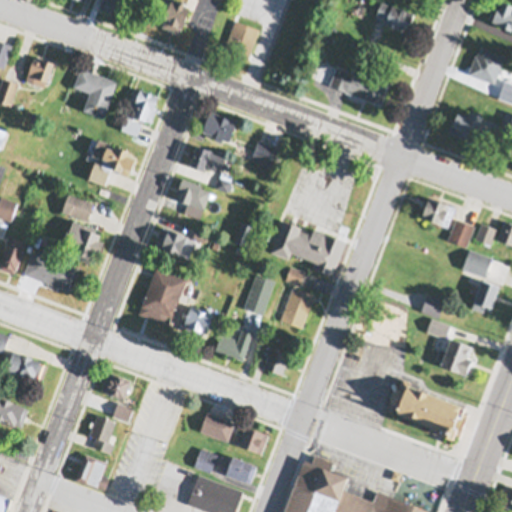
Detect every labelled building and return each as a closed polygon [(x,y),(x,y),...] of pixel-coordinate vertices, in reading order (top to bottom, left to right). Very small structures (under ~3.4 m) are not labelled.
[(125,16),(131,0),(105,0),(102,7),(125,16)] [(168,0),(191,0),(183,21),(182,20),(179,26),(163,20),(165,14),(164,13),(168,0)] [(385,21),(386,18),(376,14),(380,0),(383,0),(392,3),(392,1),(401,4),(402,3),(406,4),(405,6),(415,9),(407,29),(385,21)] [(494,0),(511,0),(511,22),(500,17),(501,17),(494,14),(494,16),(488,14),(489,12),(490,12),(494,0)] [(260,23),(247,56),(223,46),(235,15),(260,23)] [(323,39),(326,31),(334,34),(331,42),(323,39)] [(0,63),(0,37),(12,42),(4,65),(0,63)] [(505,53),(495,79),(468,70),(475,51),(477,52),(480,43),(505,52),(505,53)] [(26,78),(33,55),(37,56),(37,55),(41,56),(41,57),(42,58),(43,54),(53,58),(45,84),(26,78)] [(389,79),(381,101),(330,82),(337,62),(351,68),(352,65),(389,79)] [(81,65),(116,77),(104,114),(84,107),(90,90),(72,84),(74,78),(76,79),(81,65)] [(0,98),(0,83),(3,75),(19,81),(11,103),(0,98)] [(511,100),(495,95),(500,82),(511,86),(511,100)] [(137,133),(122,127),(128,110),(127,110),(128,107),(121,104),(124,96),(132,99),(133,96),(131,95),(134,88),(138,90),(140,83),(146,86),(147,84),(152,86),(152,87),(159,90),(154,102),(157,103),(151,119),(143,116),(137,133)] [(229,134),(223,132),(222,134),(215,131),(216,130),(198,122),(205,104),(210,106),(211,103),(219,107),(220,105),(230,109),(230,110),(238,113),(229,134)] [(448,129),(453,116),(454,117),(458,106),(468,109),(470,104),(483,109),(481,113),(492,118),(499,121),(493,137),(481,132),(479,135),(472,133),(471,136),(465,133),(463,132),(463,134),(448,129)] [(511,113),(505,113),(502,131),(511,132),(511,113)] [(0,149),(2,150),(9,131),(0,127),(0,149)] [(88,176),(95,158),(102,161),(104,156),(92,152),(92,151),(87,149),(92,137),(98,139),(99,136),(117,143),(118,140),(130,145),(128,150),(136,153),(128,173),(119,169),(121,164),(113,161),(104,183),(88,176)] [(191,157),(199,136),(211,141),(210,144),(214,145),(213,147),(225,152),(223,156),(229,158),(227,164),(221,162),(221,163),(217,162),(216,166),(207,162),(209,159),(205,157),(204,162),(191,157)] [(258,136),(279,143),(272,162),(252,155),(258,136)] [(230,180),(233,181),(230,187),(228,186),(228,187),(215,182),(219,171),(220,172),(222,167),(233,171),(230,180)] [(211,185),(205,204),(203,203),(200,214),(185,209),(189,197),(177,193),(181,183),(179,182),(183,171),(202,178),(201,182),(211,185)] [(62,209),(69,191),(93,200),(86,218),(62,209)] [(422,213),(430,192),(456,202),(447,224),(422,213)] [(0,213),(0,197),(1,194),(17,199),(11,217),(0,213)] [(235,233),(243,214),(254,219),(247,238),(235,233)] [(271,246),(284,215),(301,222),(300,226),(312,231),(314,224),(329,230),(347,237),(333,271),(313,262),(315,256),(292,247),(289,254),(271,246)] [(448,237),(457,215),(475,223),(466,244),(448,237)] [(77,242),(63,236),(68,224),(70,225),(74,216),(86,221),(85,223),(101,229),(98,235),(104,237),(99,249),(94,247),(89,259),(74,252),(76,247),(75,247),(77,242)] [(511,242),(497,237),(505,218),(511,220),(511,242)] [(475,237),(482,220),(497,226),(490,243),(475,237)] [(188,253),(155,240),(163,222),(195,235),(188,253)] [(258,228),(248,222),(239,236),(248,243),(258,228)] [(197,225),(210,232),(207,238),(205,237),(204,239),(193,233),(197,225)] [(23,246),(14,269),(0,263),(2,258),(1,258),(9,236),(8,236),(10,231),(28,238),(24,247),(23,246)] [(44,233),(49,235),(46,244),(40,242),(44,233)] [(470,246),(492,255),(485,274),(462,266),(470,246)] [(24,270),(32,249),(76,266),(68,287),(24,270)] [(393,280),(398,267),(395,265),(399,253),(415,259),(416,256),(432,262),(427,276),(428,277),(427,281),(424,280),(420,290),(393,280)] [(139,310),(157,263),(187,274),(173,313),(168,311),(164,320),(139,310)] [(286,278),(290,264),(306,269),(301,283),(286,278)] [(473,296),(482,275),(500,282),(492,303),(486,301),(482,309),(472,305),(475,297),(473,296)] [(281,317),(293,283),(315,292),(302,325),(281,317)] [(421,309),(428,290),(446,297),(439,315),(421,309)] [(184,320),(191,301),(199,304),(199,302),(206,304),(205,307),(213,309),(207,328),(204,327),(202,331),(186,325),(187,321),(184,320)] [(432,315),(450,323),(445,336),(427,329),(432,315)] [(216,345),(221,330),(238,337),(243,324),(253,328),(244,355),(216,345)] [(0,328),(9,332),(3,350),(0,348),(0,328)] [(436,355),(440,346),(445,348),(451,334),(472,343),(467,355),(472,357),(466,372),(441,362),(442,359),(441,359),(441,358),(436,355)] [(264,363),(272,343),(290,351),(287,359),(288,360),(287,363),(285,363),(282,371),(264,363)] [(7,364),(13,346),(41,356),(40,359),(45,361),(39,376),(26,371),(7,364)] [(108,370),(112,371),(113,369),(118,372),(119,370),(125,373),(125,374),(132,377),(124,396),(102,387),(108,370)] [(445,427),(399,410),(401,405),(395,403),(392,399),(392,395),(394,390),(400,388),(406,390),(409,382),(419,386),(419,384),(430,388),(429,390),(462,403),(456,418),(459,418),(454,431),(445,427)] [(0,394),(1,395),(1,393),(14,398),(14,399),(30,404),(23,425),(0,416),(0,394)] [(118,400),(134,406),(129,419),(113,413),(118,400)] [(200,428),(207,410),(235,420),(229,438),(200,428)] [(89,432),(92,425),(89,424),(91,419),(94,420),(97,412),(116,419),(108,440),(114,442),(111,452),(92,445),(96,435),(89,432)] [(261,451),(232,440),(236,430),(242,433),(246,424),(268,432),(261,451)] [(194,464),(201,446),(218,453),(211,471),(194,464)] [(76,477),(85,452),(108,461),(103,473),(110,476),(106,487),(99,484),(98,486),(76,477)] [(282,511),(304,455),(313,458),(315,452),(333,458),(331,463),(348,469),(342,486),(374,499),(378,487),(433,508),(431,511),(282,511)] [(232,456),(233,453),(253,461),(253,462),(257,463),(250,480),(226,470),(228,466),(223,464),(227,454),(232,456)] [(216,511),(188,501),(199,472),(243,489),(234,511),(216,511)] [(507,489),(511,490),(511,502),(509,506),(501,502),(507,489)] [(0,511),(0,491),(11,496),(4,511),(0,511)]
